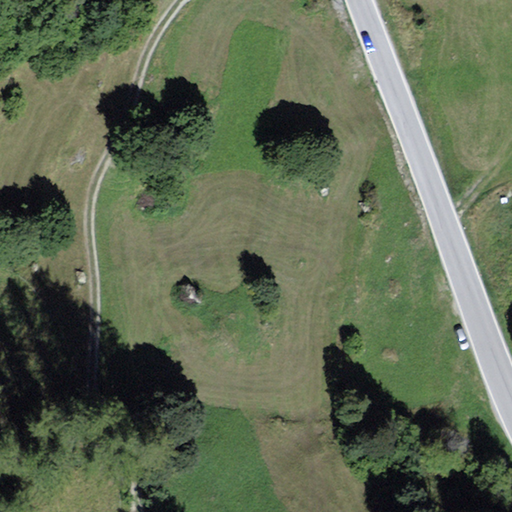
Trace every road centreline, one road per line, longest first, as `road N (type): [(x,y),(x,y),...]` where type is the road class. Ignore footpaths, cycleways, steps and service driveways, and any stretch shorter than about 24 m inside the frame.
road 1 (track): [(181,0),(148,50),(90,205),(96,401),(126,449),(137,511)]
road 2 (tertiary): [(511,404),(359,0)]
